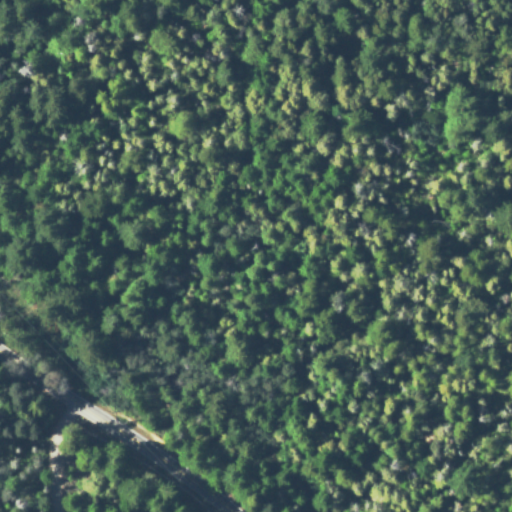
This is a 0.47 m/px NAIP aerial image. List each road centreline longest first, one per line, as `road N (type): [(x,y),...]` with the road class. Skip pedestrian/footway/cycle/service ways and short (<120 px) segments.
road 1 (secondary): [(232,511),(0,351)]
road 2 (residential): [(52,511),(53,391)]
